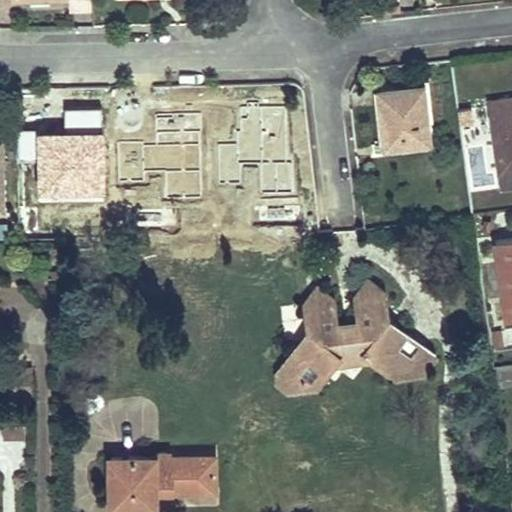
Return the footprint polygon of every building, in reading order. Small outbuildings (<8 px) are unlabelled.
[(72,0),(72,9),(94,8),(93,0),(72,0)] [(426,84),(381,88),(387,145),(431,141),(426,84)] [(381,88),(374,89),(379,146),(387,145),(381,88)] [(511,98),(490,102),(503,186),(511,185),(511,98)] [(511,237),(497,240),(508,319),(511,317),(511,237)] [(336,297),(319,285),(306,301),(311,330),(286,361),(288,370),(278,372),(281,383),(290,390),(301,389),(308,377),(318,386),(339,358),(344,363),(367,360),(369,355),(399,376),(407,366),(417,374),(426,373),(435,360),(435,351),(390,317),(387,290),(369,277),(356,294),(360,319),(339,322),(336,297)] [(494,333),(496,350),(506,349),(504,332),(494,333)] [(33,367),(9,367),(9,398),(33,397),(33,367)] [(511,370),(497,372),(499,387),(511,385),(511,370)] [(27,408),(5,408),(5,436),(27,436),(27,408)] [(154,456),(112,456),(114,505),(158,505),(158,489),(216,489),(216,456),(174,456),(169,453),(164,452),(159,454),(154,456)]
